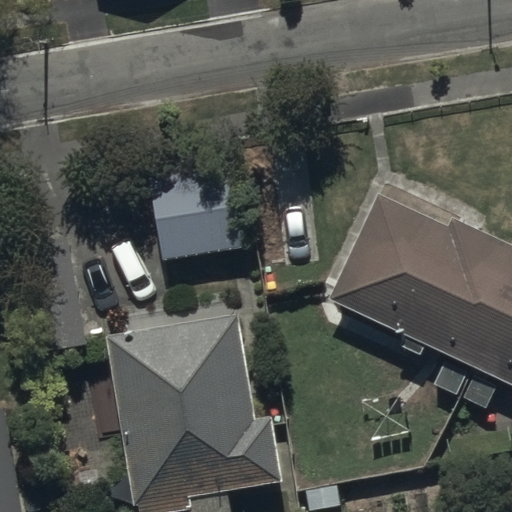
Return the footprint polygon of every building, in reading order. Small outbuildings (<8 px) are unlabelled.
[(228,173),(150,185),(163,269),(241,258),(228,173)] [(379,208),(329,310),(442,365),(428,394),(483,421),(499,389),(511,395),(511,255),(455,229),(450,240),(379,208)] [(91,356),(75,249),(36,255),(52,362),(91,356)] [(236,322),(104,347),(134,511),(230,511),(229,500),(280,490),(269,430),(256,432),(236,322)] [(24,511),(8,413),(0,414),(0,511),(24,511)]
